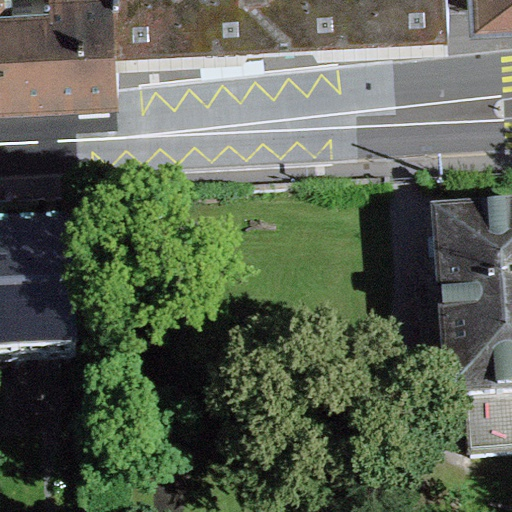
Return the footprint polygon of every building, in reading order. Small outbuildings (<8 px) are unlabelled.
[(0,0),(0,73),(77,70),(82,80),(105,79),(109,68),(115,68),(113,31),(111,0),(0,0)] [(326,20),(445,14),(444,0),(111,0),(113,31),(232,25),(232,11),(276,8),(326,6),(326,20)] [(511,0),(473,0),(474,11),(511,9),(511,0)] [(511,218),(449,223),(437,224),(437,226),(450,403),(467,402),(471,457),(511,454),(511,218)] [(0,362),(73,359),(67,233),(0,236),(0,362)]
